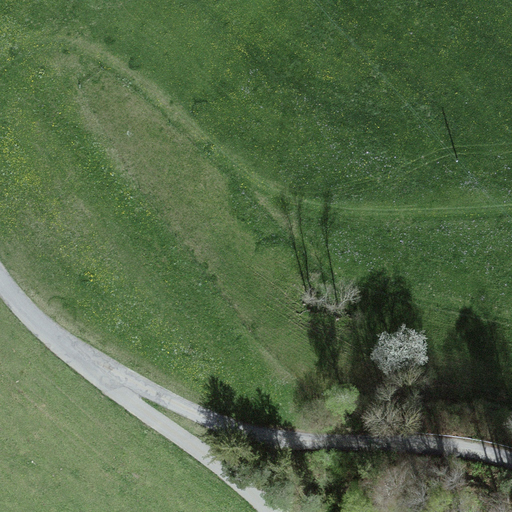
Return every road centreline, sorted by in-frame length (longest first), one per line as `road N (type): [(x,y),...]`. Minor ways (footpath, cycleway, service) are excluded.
road 1 (unclassified): [(58,340),(171,403),(276,437),(511,456)]
road 2 (unclassified): [(58,340),(266,511)]
